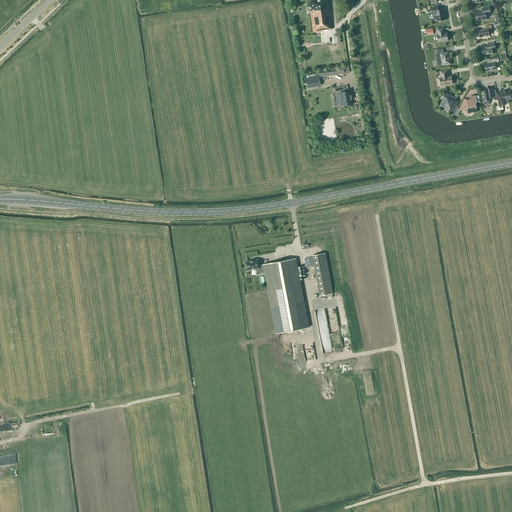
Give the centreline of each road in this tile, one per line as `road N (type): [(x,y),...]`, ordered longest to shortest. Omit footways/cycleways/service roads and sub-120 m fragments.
road 1 (primary): [(511,162),(207,212),(0,199)]
road 2 (track): [(376,216),(424,485)]
road 3 (track): [(346,508),(424,485),(511,474)]
road 4 (residential): [(397,161),(364,0)]
